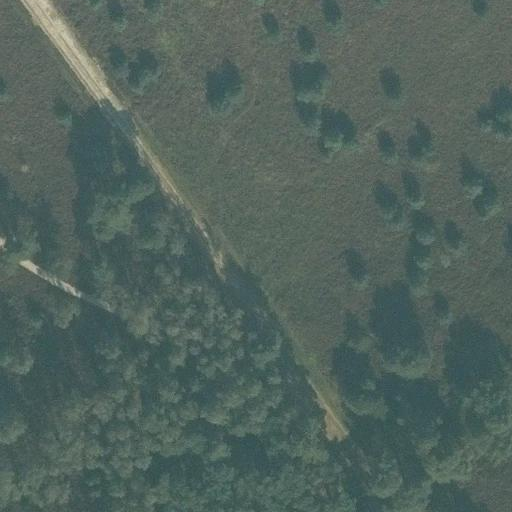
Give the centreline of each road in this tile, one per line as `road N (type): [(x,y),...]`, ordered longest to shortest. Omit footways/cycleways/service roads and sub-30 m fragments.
road 1 (track): [(0,242),(105,306),(266,363),(316,404)]
road 2 (track): [(316,404),(393,511)]
